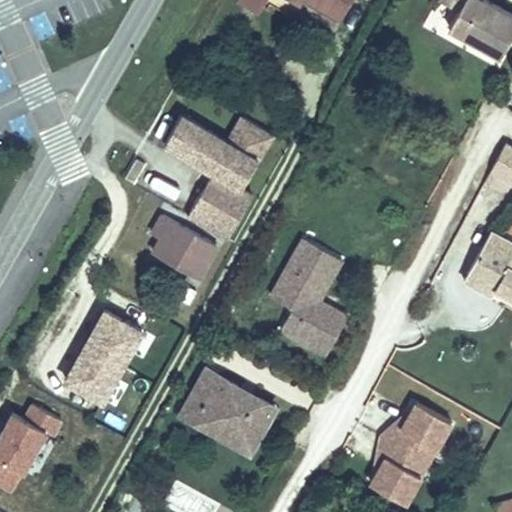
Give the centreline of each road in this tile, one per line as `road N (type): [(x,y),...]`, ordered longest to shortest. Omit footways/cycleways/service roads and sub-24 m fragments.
road 1 (residential): [(277,511),(499,106)]
road 2 (unclassified): [(0,263),(150,0)]
